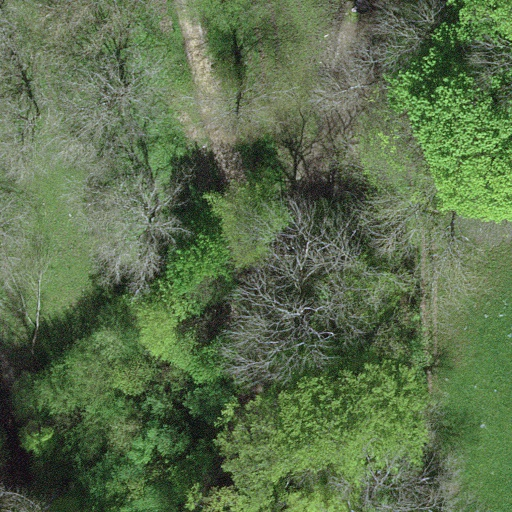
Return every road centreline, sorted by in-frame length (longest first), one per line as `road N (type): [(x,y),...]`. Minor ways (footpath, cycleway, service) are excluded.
road 1 (track): [(206,511),(244,410),(252,302),(183,0)]
road 2 (track): [(359,0),(319,154),(249,273)]
